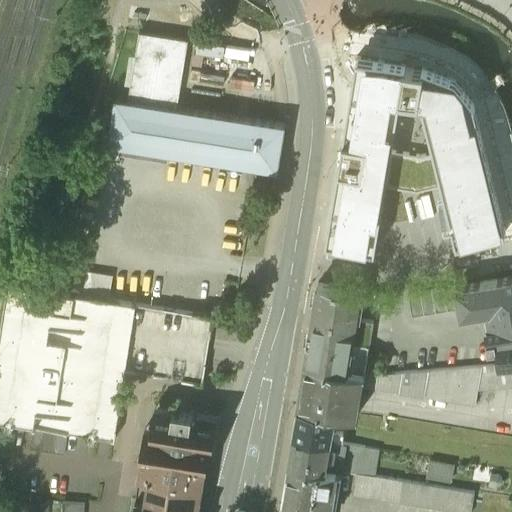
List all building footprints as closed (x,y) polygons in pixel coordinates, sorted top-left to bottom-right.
[(107,137),(99,184),(270,211),(277,163),(168,146),(180,74),(131,67),(119,139),(107,137)] [(317,284),(367,293),(378,227),(409,232),(440,225),(451,270),(445,271),(449,287),(498,274),(466,143),(448,119),(415,106),(414,108),(398,106),(398,103),(348,95),(343,126),(350,127),(341,180),(335,179),(329,209),(336,210),(329,252),(322,251),(317,284)] [(101,319),(77,315),(73,339),(98,343),(101,319)] [(511,319),(448,330),(452,352),(462,351),(464,359),(479,356),(480,356),(479,352),(485,351),(488,370),(481,372),(479,372),(483,391),(490,390),(492,410),(511,408),(511,319)] [(0,464),(106,482),(116,416),(192,428),(199,388),(203,360),(98,343),(73,339),(47,334),(0,326),(0,464)] [(348,364),(352,335),(310,328),(297,407),(356,417),(364,366),(348,364)] [(405,360),(452,352),(448,330),(401,338),(405,360)] [(480,356),(479,356),(481,372),(488,370),(485,351),(479,352),(480,356)] [(356,417),(297,407),(290,452),(326,458),(349,462),(354,432),(356,417)] [(511,408),(492,410),(371,420),(356,417),(354,432),(468,452),(471,436),(511,432),(511,408)] [(155,508),(164,456),(145,452),(142,474),(135,473),(129,506),(132,506),(132,504),(155,508)] [(285,482),(321,488),(322,480),(326,458),(290,452),(285,482)] [(132,506),(131,511),(197,511),(201,494),(204,495),(209,463),(184,459),(185,456),(164,453),(164,456),(155,508),(132,504),(132,506)] [(57,480),(23,474),(20,494),(54,500),(57,480)] [(322,480),(321,488),(332,490),(334,482),(322,480)] [(281,509),(299,511),(330,511),(333,494),(320,492),(321,488),(285,482),(281,509)]
